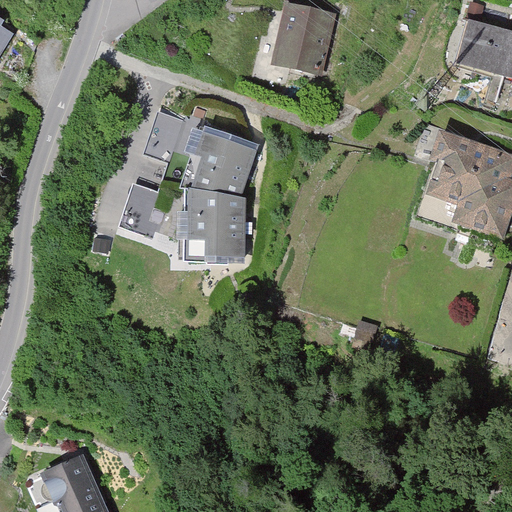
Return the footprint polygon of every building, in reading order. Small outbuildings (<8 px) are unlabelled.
[(5,18),(0,14),(0,56),(14,33),(1,25),(5,18)] [(332,25),(287,16),(277,68),(321,77),(332,25)] [(511,45),(474,34),(463,69),(511,83),(511,45)] [(185,128),(163,120),(148,162),(170,170),(185,128)] [(254,156),(213,143),(191,204),(196,270),(243,271),(239,208),(254,156)] [(511,165),(444,146),(438,168),(443,170),(434,204),(466,212),(461,229),(507,242),(511,224),(511,192),(505,191),(511,165)] [(161,202),(139,194),(124,232),(147,241),(161,202)] [(114,511),(89,450),(51,466),(70,511),(114,511)]
